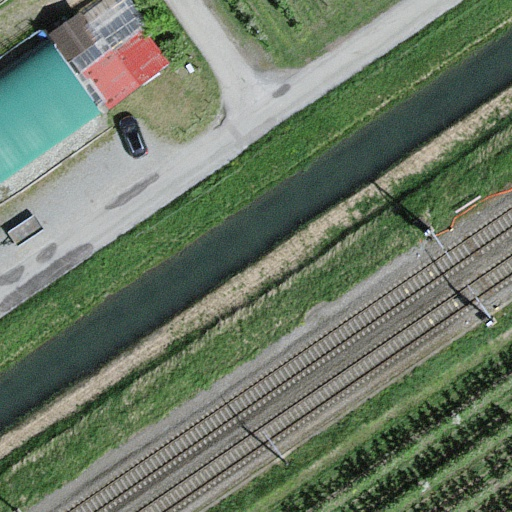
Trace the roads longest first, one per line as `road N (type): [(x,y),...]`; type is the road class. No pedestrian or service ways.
road 1 (unclassified): [(252,108),(0,282)]
road 2 (unclassified): [(252,108),(415,0)]
road 3 (unclassified): [(179,0),(252,108)]
